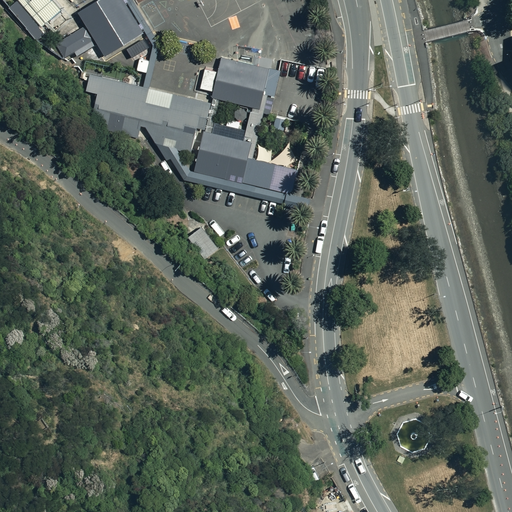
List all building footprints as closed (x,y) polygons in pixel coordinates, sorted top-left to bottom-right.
[(98,44),(105,55),(144,32),(124,0),(97,0),(82,9),(79,11),(86,24),(98,44)] [(78,56),(98,44),(86,24),(61,40),(70,54),(75,51),(78,56)] [(195,170),(244,182),(290,193),(294,189),(299,170),(252,158),(263,112),(268,114),(279,70),(222,57),(211,96),(252,107),(246,130),(208,122),(212,104),(137,86),(140,77),(130,70),(86,61),(83,73),(91,75),(88,89),(97,95),(93,113),(102,126),(139,136),(140,125),(148,126),(155,143),(189,153),(197,127),(204,129),(195,170)] [(258,156),(265,156),(265,158),(271,158),(271,156),(271,139),(258,139),(258,156)] [(294,150),(289,150),(288,142),(274,142),(274,156),(285,156),(285,159),(295,158),(294,150)] [(218,247),(202,226),(187,237),(203,258),(218,247)]
